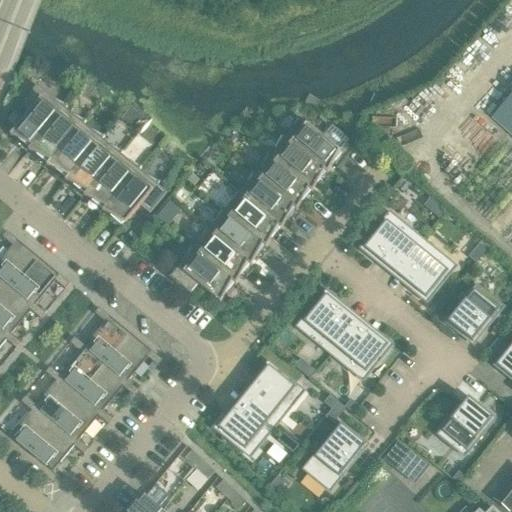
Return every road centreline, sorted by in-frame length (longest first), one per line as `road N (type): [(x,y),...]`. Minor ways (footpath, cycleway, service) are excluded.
road 1 (residential): [(208,364),(0,186)]
road 2 (residential): [(208,364),(225,358),(381,178)]
road 3 (residential): [(90,511),(208,364)]
road 4 (unknown): [(322,246),(450,343)]
